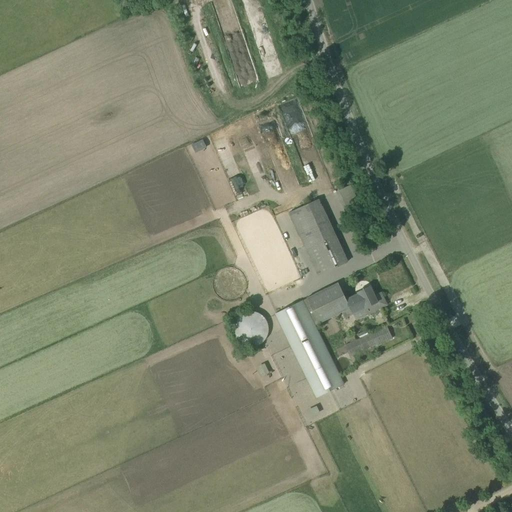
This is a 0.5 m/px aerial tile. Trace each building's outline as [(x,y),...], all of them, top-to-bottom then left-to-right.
[(221,143),(215,144),(218,157),(225,155),(221,143)] [(229,177),(237,173),(228,154),(220,158),(229,177)] [(339,190),(347,205),(358,199),(350,184),(339,190)] [(289,213),(318,276),(347,262),(335,236),(332,237),(316,201),(289,213)] [(338,283),(303,300),(316,325),(341,313),(345,319),(353,316),(353,315),(356,321),(388,305),(382,292),(375,296),(370,287),(358,293),(358,294),(346,300),(338,283)] [(316,325),(303,300),(275,313),(311,391),(315,398),(345,383),(341,375),(316,325)] [(233,329),(234,331),(234,332),(234,334),(235,335),(235,337),(236,338),(237,339),(238,340),(239,342),(240,343),(241,344),(242,344),(244,345),(245,346),(247,346),(248,346),(250,347),(251,347),(253,347),(254,346),(256,346),(257,346),(259,345),(260,344),(261,344),(262,343),(264,342),(265,340),(266,339),(266,338),(267,337),(268,335),(268,334),(268,332),(269,331),(269,329),(269,328),(268,326),(268,325),(268,323),(267,322),(266,320),(266,319),(265,318),(264,317),(263,316),(261,315),(260,314),(259,313),(257,313),(256,312),(254,312),(253,312),(251,311),(250,312),(248,312),(247,312),(245,313),(244,313),(242,314),(241,315),(240,316),(239,317),(238,318),(237,319),(236,320),(235,322),(235,323),(234,325),(234,326),(234,328),(233,329)] [(362,338),(345,345),(350,356),(392,337),(387,326),(369,334),(367,331),(360,334),(362,338)]
